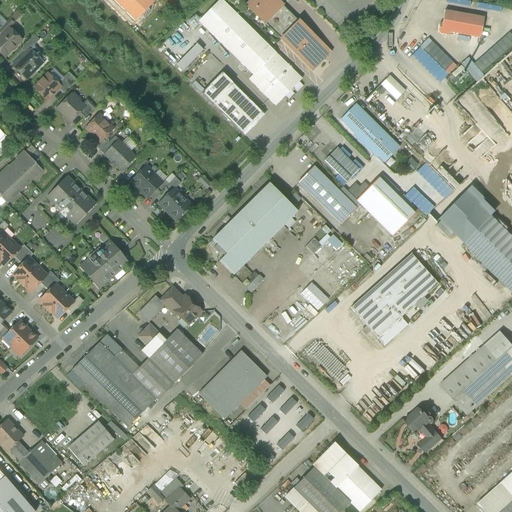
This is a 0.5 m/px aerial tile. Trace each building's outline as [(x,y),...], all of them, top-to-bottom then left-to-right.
[(112,0),(135,22),(141,15),(144,19),(150,13),(147,9),(153,3),(150,0),(112,0)] [(253,77),(275,54),(220,0),(198,22),(252,76),(253,77)] [(329,52),(275,0),(253,0),(247,6),(311,70),(329,52)] [(484,18),(444,11),(442,23),(439,25),(438,31),(440,35),(447,36),(450,33),(480,39),(484,18)] [(1,28),(0,29),(0,35),(1,37),(8,29),(9,29),(14,24),(10,19),(1,28)] [(9,29),(8,29),(1,37),(0,37),(0,52),(4,57),(12,50),(13,50),(16,47),(16,45),(20,41),(9,29)] [(34,36),(21,49),(26,54),(29,51),(34,46),(39,41),(34,36)] [(174,65),(182,72),(202,50),(195,43),(174,65)] [(29,51),(26,54),(14,66),(26,79),(28,77),(30,77),(35,71),(35,70),(41,63),(35,57),(39,54),(39,51),(34,46),(29,51)] [(275,54),(253,77),(252,76),(248,80),(275,107),(301,80),(275,54)] [(69,74),(58,84),(60,87),(58,89),(64,94),(76,81),(69,74)] [(201,94),(242,134),(262,114),(221,74),(201,94)] [(48,75),(34,89),(46,101),(49,98),(50,98),(55,94),(54,93),(58,89),(60,87),(58,84),(48,75)] [(395,100),(405,91),(388,75),(379,85),(395,100)] [(79,100),(74,95),(71,95),(57,109),(70,122),(78,113),(84,108),(82,106),(79,103),(79,100)] [(87,101),(82,106),(84,108),(78,113),(84,119),(95,109),(87,101)] [(378,127),(355,105),(353,106),(352,108),(350,110),(347,111),(347,113),(340,120),(362,142),(363,142),(378,127)] [(114,129),(99,114),(85,130),(99,144),(104,139),(114,129)] [(264,116),(262,114),(242,134),(244,137),(264,116)] [(481,157),(494,144),(473,123),(460,136),(481,157)] [(399,148),(378,127),(363,142),(368,148),(368,151),(373,156),(376,156),(384,163),(399,148)] [(104,139),(99,144),(95,147),(100,152),(108,144),(104,139)] [(108,144),(100,152),(104,156),(115,145),(111,141),(108,144)] [(135,157),(119,141),(115,145),(104,156),(120,172),(135,157)] [(328,158),(324,162),(346,183),(350,180),(350,179),(358,171),(337,150),(328,158)] [(41,170),(24,152),(18,158),(19,159),(13,164),(29,181),(41,170)] [(411,169),(416,166),(411,158),(406,161),(411,169)] [(143,159),(133,169),(137,173),(147,163),(143,159)] [(13,164),(7,170),(6,169),(1,174),(18,192),(29,181),(13,164)] [(145,167),(131,182),(139,190),(154,176),(145,167)] [(338,192),(313,167),(298,183),(340,225),(356,210),(355,209),(338,192)] [(18,192),(1,174),(0,174),(0,196),(4,201),(6,203),(18,192)] [(154,176),(139,190),(147,199),(156,190),(162,184),(154,176)] [(211,186),(202,177),(198,181),(207,190),(211,186)] [(66,178),(47,197),(61,212),(81,192),(66,178)] [(415,212),(379,178),(356,201),(392,236),(415,212)] [(169,186),(165,189),(169,194),(174,189),(174,190),(180,184),(176,179),(169,186)] [(429,180),(421,189),(432,199),(440,191),(429,180)] [(164,181),(162,184),(156,190),(160,195),(165,189),(169,186),(164,181)] [(269,184),(212,241),(217,245),(213,249),(219,255),(220,253),(224,257),(219,262),(233,276),(297,213),(269,184)] [(497,211),(471,186),(439,219),(465,244),(497,211)] [(359,204),(342,188),(338,192),(355,209),(359,204)] [(169,194),(168,195),(166,195),(163,198),(164,200),(159,204),(167,213),(182,198),(174,190),(174,189),(169,194)] [(81,192),(61,212),(75,226),(95,206),(81,192)] [(182,198),(167,213),(175,221),(180,216),(182,217),(185,214),(185,212),(190,206),(182,198)] [(511,236),(492,217),(464,245),(511,292),(511,236)] [(0,233),(0,251),(11,241),(2,233),(1,232),(0,233)] [(321,247),(325,244),(316,235),(304,247),(323,266),(331,258),(321,247)] [(11,241),(0,251),(0,262),(4,266),(13,257),(20,250),(19,250),(11,241)] [(128,263),(110,242),(95,255),(113,276),(128,263)] [(20,250),(13,257),(17,261),(28,251),(23,246),(19,250),(20,250)] [(28,251),(17,261),(22,265),(28,259),(29,259),(33,255),(28,251)] [(113,276),(95,255),(80,268),(98,289),(113,276)] [(411,255),(350,309),(367,328),(366,329),(365,328),(362,331),(366,336),(369,333),(368,332),(370,331),(384,347),(407,326),(400,318),(438,285),(411,255)] [(29,259),(28,259),(22,265),(12,275),(17,279),(16,280),(21,285),(37,268),(29,259)] [(37,268),(21,285),(25,289),(26,288),(31,293),(40,283),(46,277),(46,276),(37,268)] [(46,277),(40,283),(44,288),(55,277),(50,272),(46,276),(46,277)] [(250,293),(263,280),(258,275),(245,288),(250,293)] [(55,277),(44,288),(48,292),(55,285),(59,282),(55,277)] [(48,292),(39,301),(43,306),(47,311),(64,294),(55,285),(48,292)] [(182,298),(173,288),(159,301),(174,316),(176,314),(188,326),(201,312),(185,296),(182,298)] [(64,294),(47,311),(52,316),(53,315),(57,319),(67,310),(73,303),(64,294)] [(73,303),(67,310),(71,314),(83,302),(78,297),(73,303)] [(2,305),(0,307),(0,324),(1,323),(11,314),(2,305)] [(10,332),(3,339),(11,347),(28,331),(19,322),(10,332)] [(149,323),(136,337),(145,345),(157,331),(149,323)] [(5,327),(0,332),(0,342),(3,339),(10,332),(5,327)] [(148,359),(131,376),(155,400),(157,402),(174,385),(174,384),(202,356),(176,330),(166,341),(148,359)] [(28,331),(11,347),(20,356),(37,340),(28,331)] [(511,345),(501,332),(486,346),(499,361),(511,349),(511,345)] [(158,334),(141,352),(148,359),(166,341),(158,334)] [(122,351),(106,336),(70,372),(127,428),(155,400),(131,376),(114,359),(119,354),(120,355),(121,354),(120,353),(122,351)] [(486,346),(441,386),(467,416),(475,409),(511,375),(499,361),(486,346)] [(511,349),(499,361),(511,375),(511,349)] [(241,352),(198,395),(224,420),(266,378),(241,352)] [(329,382),(333,378),(314,358),(310,362),(329,382)] [(278,385),(265,398),(271,403),(284,390),(278,385)] [(290,397),(278,410),(284,416),(296,403),(290,397)] [(252,423),(265,410),(259,404),(247,417),(252,423)] [(423,413),(420,409),(406,421),(405,420),(404,421),(404,422),(404,423),(405,423),(406,423),(415,433),(414,434),(415,435),(416,435),(417,435),(417,434),(417,433),(420,430),(428,424),(428,423),(429,424),(430,424),(431,425),(433,424),(434,423),(434,422),(434,421),(434,420),(433,419),(432,418),(431,418),(429,418),(428,419),(428,418),(432,415),(426,409),(423,413)] [(300,432),(313,420),(307,414),(294,426),(300,432)] [(271,417),(259,430),(265,435),(277,422),(271,417)] [(98,422),(68,448),(83,467),(113,441),(98,422)] [(22,437),(9,423),(4,423),(0,426),(0,444),(7,452),(8,450),(17,442),(22,437)] [(441,439),(428,424),(420,430),(428,438),(434,445),(441,439)] [(428,438),(419,446),(425,453),(434,445),(428,438)] [(17,442),(8,450),(19,462),(28,454),(17,442)] [(28,454),(19,462),(18,463),(38,485),(61,464),(41,442),(28,454)] [(334,444),(312,466),(314,467),(314,468),(323,477),(345,455),(334,444)] [(345,455),(323,477),(350,503),(355,498),(361,492),(371,482),(345,455)] [(323,477),(314,468),(284,498),(298,511),(341,511),(350,503),(323,477)] [(511,511),(511,474),(477,505),(482,511),(511,511)] [(65,491),(79,479),(76,475),(62,487),(65,491)] [(3,479),(0,481),(0,493),(9,486),(3,479)] [(0,511),(31,511),(9,486),(0,493),(0,511)] [(171,508),(166,511),(175,511),(188,500),(179,490),(166,502),(171,508)] [(361,492),(355,498),(359,502),(364,496),(361,492)]
